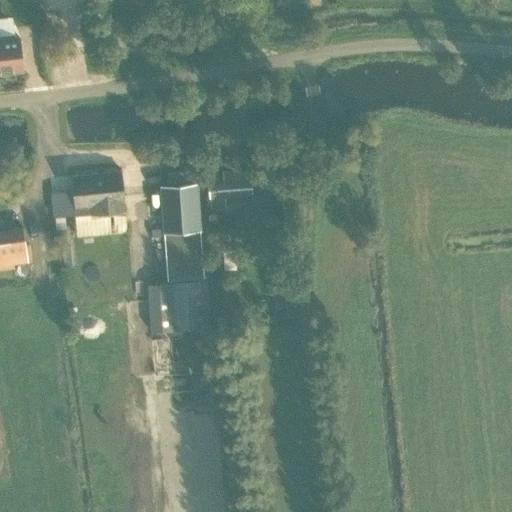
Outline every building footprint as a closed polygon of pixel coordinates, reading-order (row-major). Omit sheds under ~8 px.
[(0,73),(22,71),(18,36),(0,38),(0,73)] [(251,194),(249,168),(224,170),(224,181),(208,182),(210,208),(224,207),(223,196),(251,194)] [(124,203),(121,170),(71,175),(74,207),(74,214),(124,210),(124,203)] [(201,229),(197,181),(159,184),(163,232),(171,231),(172,251),(201,249),(199,229),(201,229)] [(0,264),(27,261),(23,227),(0,230),(0,264)] [(234,269),(232,234),(220,235),(222,269),(234,269)] [(210,327),(206,279),(147,283),(151,331),(210,327)]
